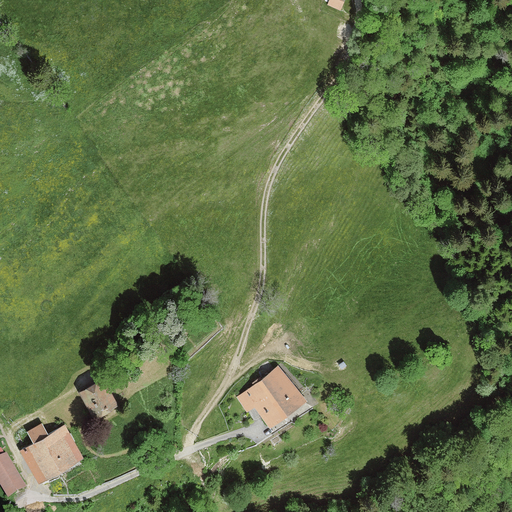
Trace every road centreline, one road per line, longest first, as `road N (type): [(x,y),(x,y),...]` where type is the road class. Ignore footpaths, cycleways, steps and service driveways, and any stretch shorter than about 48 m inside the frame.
road 1 (track): [(184,452),(229,374),(260,289),(272,176),(344,70),(356,0)]
road 2 (unclassified): [(15,511),(37,500),(86,495),(256,426)]
road 3 (track): [(37,500),(11,432),(90,378)]
